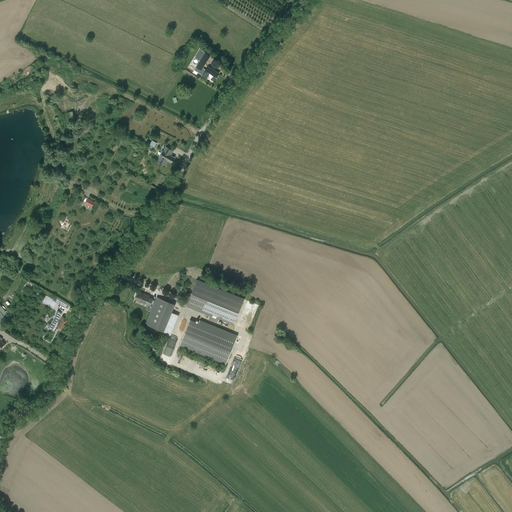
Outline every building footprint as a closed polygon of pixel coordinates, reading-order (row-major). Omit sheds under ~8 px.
[(202,57),(196,67),(201,70),(210,56),(205,52),(205,53),(200,50),(197,54),(202,57)] [(208,66),(202,75),(207,78),(208,77),(214,81),(219,73),(208,66)] [(174,151),(166,147),(164,151),(163,151),(160,157),(158,162),(166,166),(168,162),(172,163),(175,158),(172,156),(174,151)] [(85,203),(93,207),(96,201),(88,197),(85,203)] [(197,280),(187,305),(210,315),(208,319),(218,323),(219,319),(233,324),(244,299),(197,280)] [(138,292),(135,299),(146,304),(146,303),(153,306),(146,324),(164,331),(169,333),(167,339),(170,341),(172,334),(171,334),(179,315),(171,312),(175,304),(157,297),(156,300),(148,298),(149,296),(138,292)] [(0,305),(0,323),(6,319),(5,317),(9,314),(6,310),(5,311),(0,305)] [(62,316),(59,322),(58,321),(57,321),(62,313),(57,310),(54,319),(47,327),(53,330),(57,322),(58,323),(56,327),(63,331),(69,320),(62,316)] [(190,319),(179,345),(226,364),(237,335),(200,320),(198,323),(190,319)] [(178,364),(205,373),(207,366),(180,357),(178,364)] [(232,367),(226,381),(233,383),(238,369),(232,367)]
